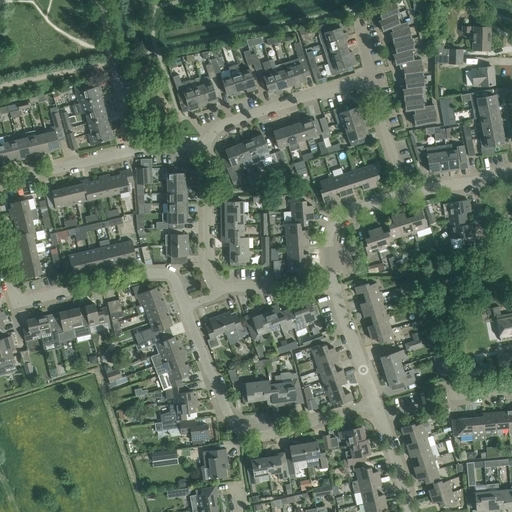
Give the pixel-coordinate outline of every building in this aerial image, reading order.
[(411,0),(413,9),(413,10),(433,8),(432,0),(411,0)] [(397,12),(399,12),(395,2),(377,10),(380,16),(378,17),(376,20),(378,23),(379,22),(383,32),(391,28),(392,32),(390,33),(395,50),(392,50),(391,53),(392,56),(393,55),(395,65),(399,64),(400,69),(403,68),(405,85),(401,86),(399,88),(400,94),(403,93),(405,111),(418,110),(419,114),(413,115),(415,126),(425,124),(437,122),(433,104),(423,106),(420,88),(424,87),(420,59),(414,59),(411,50),(414,49),(407,22),(401,23),(397,12)] [(341,27),(332,30),(330,23),(306,27),(307,33),(317,31),(321,44),(347,35),(346,32),(343,34),(341,27)] [(472,50),(490,51),(490,27),(473,27),(470,27),(462,26),(462,32),(472,32),(472,50)] [(324,53),(346,45),(345,40),(348,39),(347,35),(321,44),(324,53)] [(261,38),(246,41),(248,48),(263,44),(261,38)] [(298,56),(303,55),(299,42),(294,44),(298,56)] [(327,62),(353,54),(352,51),(349,52),(346,45),(324,53),(327,62)] [(449,56),(462,56),(462,50),(443,49),(444,45),(434,45),(434,56),(449,56)] [(250,55),(249,50),(243,52),(245,59),(247,66),(253,64),(250,55)] [(250,55),(253,64),(255,70),(261,68),(257,55),(256,56),(255,53),(250,55)] [(353,54),(327,62),(328,63),(329,66),(332,75),(345,71),(344,69),(353,66),(351,59),(354,58),(353,54)] [(289,61),(298,87),(301,86),(300,83),(307,81),(301,64),(300,64),(298,58),(289,61)] [(216,59),(210,61),(211,63),(215,76),(220,74),(221,74),(220,73),(217,63),(216,59)] [(167,62),(170,70),(177,67),(174,60),(167,62)] [(287,87),(280,64),(274,66),(272,60),(268,61),(278,94),(282,92),(281,89),(287,87)] [(276,94),(278,94),(268,61),(262,63),(264,71),(261,72),(268,93),(275,91),(276,94)] [(295,88),(298,87),(289,61),(280,64),(287,87),(294,85),(295,88)] [(209,78),(215,76),(211,63),(211,64),(204,66),(209,78)] [(486,63),(465,65),(466,70),(473,70),(474,86),(483,85),(483,86),(494,85),(493,74),(494,74),(494,73),(493,69),(494,69),(494,68),(492,68),(492,67),(487,67),(486,63)] [(237,95),(241,94),(240,91),(246,89),(240,72),(238,65),(228,68),(229,70),(231,75),(230,75),(237,95)] [(315,81),(321,79),(317,66),(311,68),(315,81)] [(247,92),(256,89),(250,69),(240,72),(246,89),(247,92)] [(190,80),(181,83),(178,75),(172,77),(178,93),(177,93),(180,102),(186,100),(189,111),(199,108),(192,87),(190,80)] [(234,96),(237,95),(230,75),(221,78),(226,95),(233,93),(234,96)] [(208,105),(201,84),(199,77),(194,79),(197,86),(192,87),(199,108),(208,105)] [(79,103),(101,97),(98,86),(95,87),(93,81),(74,87),(79,103)] [(208,105),(218,101),(211,81),(201,84),(208,105)] [(57,91),(52,93),(54,101),(60,99),(57,91)] [(472,109),(496,104),(495,101),(497,100),(496,94),(481,97),(480,91),(461,95),(462,102),(471,100),(472,109)] [(82,113),(104,107),(101,97),(79,103),(82,113)] [(448,119),(447,113),(446,108),(444,98),(439,99),(444,126),(449,125),(448,119)] [(18,104),(8,106),(9,112),(10,112),(19,110),(18,104)] [(480,118),(500,114),(499,109),(496,109),(496,104),(472,109),(474,119),(480,118)] [(337,123),(362,115),(360,111),(358,111),(357,107),(349,109),(348,105),(332,110),(337,123)] [(58,112),(57,112),(56,107),(49,109),(51,114),(50,114),(54,127),(55,128),(62,126),(58,112)] [(88,123),(107,117),(104,107),(82,113),(82,114),(85,113),(88,123)] [(500,114),(480,118),(482,127),(499,124),(499,120),(501,120),(500,114)] [(346,131),(363,125),(362,122),(364,122),(362,115),(337,123),(337,124),(343,122),(346,131)] [(65,130),(71,128),(68,117),(62,119),(64,125),(63,125),(65,130)] [(88,134),(110,128),(107,117),(88,123),(91,133),(88,134)] [(322,131),(328,130),(324,117),(318,119),(322,131)] [(316,135),(311,119),(307,120),(306,118),(300,120),(306,138),(316,135)] [(297,141),(306,138),(300,120),(295,122),(296,124),(291,125),(297,141)] [(288,126),(287,124),(281,126),(287,145),(289,150),(299,147),(297,141),(291,125),(288,126)] [(484,138),(503,134),(502,128),(500,129),(499,124),(482,127),(484,138)] [(351,146),(358,144),(357,139),(368,135),(366,130),(364,130),(363,125),(346,131),(351,146)] [(278,148),(287,145),(281,126),(276,128),(277,130),(273,131),(278,148)] [(49,128),(44,129),(49,151),(54,150),(62,148),(60,141),(58,141),(56,131),(52,131),(51,127),(49,128)] [(88,134),(91,145),(109,140),(112,139),(113,139),(110,128),(88,134)] [(45,151),(49,151),(44,129),(40,130),(41,134),(35,135),(40,155),(46,154),(45,151)] [(327,137),(330,136),(328,130),(322,131),(320,132),(322,139),(327,137)] [(35,135),(36,135),(35,131),(29,133),(25,133),(25,134),(25,138),(30,155),(34,154),(35,156),(40,155),(35,135)] [(25,134),(25,133),(20,134),(21,138),(16,140),(20,160),(26,158),(26,156),(30,155),(25,138),(25,134)] [(257,134),(251,136),(252,137),(261,160),(269,157),(271,164),(273,168),(274,167),(279,166),(274,153),(269,155),(268,151),(269,151),(262,135),(261,133),(257,134)] [(494,153),(494,150),(493,146),(503,144),(502,140),(505,139),(503,134),(484,138),(480,138),(482,148),(486,152),(487,151),(488,154),(494,153)] [(6,136),(5,137),(10,160),(15,159),(15,161),(20,160),(16,140),(10,141),(9,136),(6,136)] [(6,161),(10,160),(5,137),(0,137),(0,159),(1,164),(7,163),(6,161)] [(251,137),(242,140),(252,164),(261,160),(251,137)] [(72,151),(77,149),(74,138),(69,140),(72,151)] [(242,140),(233,144),(240,163),(242,168),(252,164),(242,140)] [(469,156),(475,155),(472,140),(466,141),(469,156)] [(323,141),(318,143),(322,156),(327,154),(325,148),(323,141)] [(232,166),(240,163),(233,144),(228,146),(229,148),(225,150),(228,157),(223,159),(232,182),(238,180),(232,166)] [(331,146),(325,148),(327,154),(336,151),(339,150),(340,150),(338,144),(331,146)] [(466,161),(463,145),(457,146),(458,149),(452,150),(451,144),(445,145),(448,169),(453,168),(453,171),(459,170),(458,163),(466,161)] [(445,169),(448,169),(445,145),(435,147),(438,173),(445,172),(445,169)] [(438,173),(435,147),(423,148),(422,146),(413,147),(418,162),(427,161),(429,172),(433,171),(434,173),(438,173)] [(280,150),(274,153),(279,166),(285,163),(280,150)] [(303,161),(313,158),(311,152),(301,155),(303,161)] [(366,175),(370,188),(376,186),(374,180),(379,178),(377,172),(380,171),(376,161),(373,162),(374,164),(365,167),(368,175),(366,175)] [(279,166),(274,167),(278,178),(283,176),(279,166)] [(298,170),(296,170),(297,175),(307,173),(306,167),(298,170)] [(368,175),(365,167),(355,170),(355,167),(353,168),(356,178),(354,179),(356,186),(359,185),(361,184),(363,191),(370,188),(366,175),(368,175)] [(149,170),(141,171),(136,171),(136,169),(136,168),(136,184),(142,184),(150,184),(149,170)] [(187,179),(187,173),(187,168),(167,168),(167,169),(167,183),(185,183),(185,179),(187,179)] [(343,183),(347,196),(353,194),(351,187),(356,186),(354,179),(356,178),(353,168),(349,169),(350,171),(342,174),(345,182),(343,183)] [(127,183),(134,181),(131,169),(119,172),(120,175),(116,176),(120,193),(129,191),(129,189),(127,183)] [(120,193),(116,176),(110,177),(109,174),(105,176),(109,196),(120,193)] [(345,182),(342,174),(333,177),(332,175),(330,176),(334,186),(331,186),(334,193),(338,192),(340,198),(347,196),(343,183),(345,182)] [(99,198),(109,196),(105,176),(98,177),(99,180),(94,181),(99,198)] [(320,190),(324,203),(331,201),(329,195),(334,193),(331,186),(334,186),(330,176),(328,177),(328,179),(319,181),(322,189),(320,190)] [(259,184),(257,177),(248,181),(249,186),(259,184)] [(99,198),(94,181),(89,182),(88,179),(83,181),(88,201),(99,198)] [(77,203),(88,201),(83,181),(77,182),(78,185),(73,186),(77,203)] [(167,193),(187,193),(187,187),(185,187),(185,183),(167,183),(167,193)] [(77,203),(73,186),(68,187),(67,184),(62,186),(66,206),(77,203)] [(56,208),(66,206),(62,186),(56,187),(57,190),(52,191),(56,208)] [(167,203),(185,202),(185,199),(187,199),(187,193),(167,193),(167,203)] [(455,196),(447,197),(450,222),(465,219),(465,212),(469,212),(468,200),(456,202),(455,196)] [(10,213),(30,208),(28,200),(27,199),(10,203),(12,208),(9,209),(10,213)] [(298,201),(298,199),(288,199),(288,203),(289,203),(290,212),(299,211),(299,213),(313,212),(312,205),(306,206),(305,201),(298,201)] [(221,213),(243,213),(243,201),(221,201),(221,213)] [(168,213),(188,212),(188,207),(186,207),(185,202),(167,203),(168,213)] [(413,234),(416,233),(415,232),(424,228),(422,221),(424,220),(420,207),(413,209),(414,212),(416,216),(411,217),(413,224),(411,225),(413,234)] [(30,208),(10,213),(11,220),(14,219),(15,223),(32,219),(30,209),(30,208)] [(299,213),(299,211),(290,212),(291,221),(289,221),(289,223),(290,223),(290,224),(300,223),(300,226),(307,225),(307,220),(313,219),(313,212),(299,213)] [(171,223),(186,223),(185,219),(188,219),(188,212),(168,213),(168,222),(156,222),(156,229),(168,228),(171,228),(171,223)] [(406,219),(404,212),(397,214),(401,227),(399,228),(402,236),(410,233),(410,235),(413,234),(411,225),(413,224),(411,217),(406,219)] [(243,213),(221,213),(221,226),(244,225),(244,222),(245,222),(245,216),(243,216),(243,213)] [(433,213),(426,215),(428,219),(429,225),(434,223),(436,223),(433,213)] [(402,236),(399,228),(401,227),(397,214),(391,217),(391,219),(393,223),(388,224),(390,231),(392,238),(388,239),(389,242),(391,249),(396,247),(393,241),(392,239),(402,236)] [(15,235),(35,230),(32,219),(15,223),(17,229),(14,230),(15,235)] [(465,219),(450,222),(453,238),(473,236),(471,224),(466,225),(465,219)] [(300,226),(300,223),(290,224),(290,223),(289,223),(282,224),(282,227),(285,227),(285,236),(294,235),(294,238),(308,237),(307,230),(301,230),(300,226)] [(221,237),(243,237),(244,237),(244,225),(221,226),(221,237)] [(383,233),(381,227),(379,228),(374,229),(378,242),(376,243),(379,251),(381,250),(387,248),(387,250),(390,249),(391,249),(389,242),(388,239),(392,238),(390,231),(383,233)] [(166,245),(188,245),(188,234),(182,234),(182,228),(171,228),(168,228),(168,235),(165,235),(166,241),(166,245)] [(368,256),(370,256),(369,254),(379,251),(376,243),(378,242),(374,229),(368,231),(368,233),(370,237),(365,239),(367,246),(364,246),(368,256)] [(15,246),(34,241),(32,232),(35,231),(35,230),(15,235),(16,241),(13,241),(15,246)] [(294,238),(294,235),(285,236),(286,245),(284,245),(284,248),(295,247),(295,250),(302,249),(302,244),(308,244),(308,237),(294,238)] [(230,250),(248,250),(248,237),(244,237),(243,237),(221,237),(221,243),(229,242),(230,250)] [(437,248),(451,246),(450,238),(435,240),(437,248)] [(131,259),(136,258),(132,240),(122,243),(127,263),(131,262),(131,259)] [(20,256),(37,252),(34,241),(15,246),(16,252),(19,252),(20,256)] [(120,264),(127,263),(122,243),(112,245),(116,262),(120,261),(120,264)] [(110,264),(116,262),(112,245),(101,248),(105,268),(110,266),(110,264)] [(147,245),(141,247),(145,265),(152,265),(147,245)] [(188,245),(166,245),(166,257),(188,256),(188,245)] [(295,250),(295,247),(284,248),(284,251),(286,251),(287,260),(296,259),(296,262),(310,261),(309,254),(302,254),(302,249),(295,250)] [(99,269),(105,268),(101,248),(90,250),(94,267),(99,266),(99,269)] [(89,269),(94,267),(90,250),(79,253),(84,273),(89,271),(89,269)] [(251,251),(248,250),(230,250),(230,266),(246,265),(246,262),(248,261),(248,257),(251,256),(251,251)] [(20,268),(39,263),(37,252),(20,256),(21,262),(18,262),(20,268)] [(78,274),(84,273),(79,253),(68,255),(72,272),(78,271),(78,274)] [(296,262),(296,259),(287,260),(288,269),(286,269),(286,272),(296,272),(297,274),(304,273),(303,268),(310,268),(310,261),(296,262)] [(281,262),(273,262),(273,270),(281,270),(281,262)] [(25,278),(42,274),(39,263),(20,268),(21,273),(24,273),(25,278)] [(381,291),(379,292),(376,283),(368,285),(368,283),(354,287),(356,294),(363,292),(364,297),(371,295),(372,297),(382,293),(381,291)] [(136,294),(133,296),(135,300),(138,299),(140,304),(142,303),(162,296),(160,290),(157,291),(156,287),(136,294)] [(366,302),(360,304),(362,310),(375,306),(376,308),(384,306),(381,297),(382,296),(382,293),(372,297),(371,295),(364,297),(366,302)] [(140,305),(135,307),(139,316),(146,313),(146,312),(166,305),(164,300),(161,301),(160,297),(162,296),(142,303),(140,304),(140,305)] [(119,300),(107,302),(110,314),(122,311),(119,300)] [(302,300),(297,302),(305,323),(316,319),(315,316),(312,307),(310,301),(303,304),(302,300)] [(110,322),(107,310),(97,313),(95,304),(91,305),(90,302),(84,304),(85,306),(87,315),(89,327),(110,322)] [(286,306),(293,327),(295,331),(306,327),(305,323),(297,302),(292,303),(286,306)] [(279,308),(278,304),(273,306),(282,331),(293,327),(286,306),(279,308)] [(150,322),(166,316),(165,313),(168,312),(166,305),(146,312),(146,313),(150,322)] [(87,315),(85,306),(75,309),(74,306),(68,307),(75,337),(91,333),(89,327),(87,315)] [(281,331),(282,331),(273,306),(269,307),(270,311),(263,314),(269,331),(280,327),(281,331)] [(388,314),(386,315),(384,306),(376,308),(375,306),(362,310),(364,317),(370,315),(372,320),(378,317),(379,320),(389,316),(388,314)] [(59,341),(75,337),(68,307),(62,309),(63,311),(59,312),(61,321),(54,322),(59,341)] [(122,311),(110,314),(111,319),(112,324),(118,323),(117,318),(123,317),(122,311)] [(232,317),(230,311),(219,315),(225,331),(228,338),(238,335),(239,337),(248,334),(245,326),(242,327),(237,315),(232,317)] [(269,331),(263,314),(257,316),(255,312),(244,316),(253,341),(260,339),(258,335),(269,331)] [(59,341),(54,322),(49,324),(47,315),(43,316),(42,313),(36,315),(41,338),(43,344),(59,341)] [(511,313),(496,316),(500,341),(511,339),(511,313)] [(25,341),(41,338),(36,315),(30,316),(31,319),(27,320),(29,328),(23,330),(25,341)] [(152,327),(141,331),(143,336),(145,341),(161,335),(159,330),(170,326),(169,322),(171,321),(169,315),(166,316),(150,322),(152,327)] [(215,335),(225,331),(219,315),(209,319),(211,325),(205,327),(210,339),(207,340),(210,348),(219,345),(215,335)] [(378,317),(372,320),(373,325),(367,327),(369,333),(382,329),(383,331),(391,329),(388,320),(390,319),(389,316),(379,320),(378,317)] [(118,323),(112,324),(115,335),(122,333),(121,328),(120,329),(119,323),(118,323)] [(386,343),(396,340),(395,337),(393,337),(391,329),(383,331),(382,329),(369,333),(371,340),(377,338),(379,343),(386,341),(386,343)] [(309,336),(312,342),(322,339),(320,333),(320,332),(309,336)] [(174,336),(163,340),(161,335),(139,343),(139,344),(136,345),(138,350),(155,344),(156,348),(159,347),(161,352),(180,345),(178,339),(175,340),(174,336)] [(0,339),(0,350),(14,346),(11,336),(0,339)] [(302,346),(312,342),(309,336),(300,339),(302,346)] [(400,345),(404,343),(406,343),(404,337),(398,339),(400,345)] [(426,339),(426,337),(422,339),(422,338),(406,343),(404,343),(406,350),(424,345),(428,344),(427,342),(429,341),(428,338),(426,339)] [(289,351),(297,348),(295,341),(287,344),(289,351)] [(110,344),(101,357),(116,351),(114,346),(110,344)] [(281,354),(289,351),(287,344),(278,347),(281,354)] [(328,350),(326,344),(319,347),(318,345),(308,348),(309,351),(311,350),(314,359),(322,356),(323,358),(336,354),(334,347),(328,350)] [(154,365),(184,355),(182,349),(179,350),(178,346),(180,345),(161,352),(150,356),(154,365)] [(259,358),(265,356),(261,345),(256,347),(259,358)] [(0,375),(5,374),(3,367),(15,364),(11,351),(15,350),(14,346),(0,350),(0,375)] [(27,350),(20,352),(23,365),(25,364),(26,367),(29,378),(27,378),(29,384),(30,383),(36,382),(31,366),(30,363),(27,350)] [(380,362),(380,363),(382,369),(383,370),(384,370),(384,371),(401,366),(399,359),(404,357),(402,350),(380,357),(381,362),(380,362)] [(498,366),(511,363),(511,352),(497,355),(498,366)] [(338,360),(336,354),(323,358),(322,356),(314,359),(316,363),(317,368),(315,368),(316,371),(326,368),(327,370),(334,367),(332,362),(338,360)] [(185,365),(183,362),(186,361),(184,355),(154,365),(157,375),(185,365)] [(267,366),(267,373),(268,372),(272,372),(271,363),(278,361),(279,361),(278,357),(270,358),(270,359),(266,359),(267,366)] [(301,370),(313,367),(312,361),(299,364),(301,370)] [(190,370),(187,364),(185,365),(157,375),(163,390),(165,390),(183,385),(180,378),(188,375),(187,371),(190,370)] [(401,366),(384,371),(389,385),(390,385),(392,390),(402,386),(408,385),(416,382),(412,370),(409,370),(408,368),(406,367),(403,367),(401,367),(401,366)] [(336,372),(334,367),(327,370),(326,368),(316,371),(317,374),(319,373),(322,382),(331,379),(331,381),(337,379),(344,376),(342,370),(336,372)] [(232,382),(233,382),(238,380),(234,369),(228,371),(232,382)] [(112,371),(106,373),(109,382),(116,380),(112,371)] [(288,372),(280,373),(280,375),(281,383),(281,384),(284,405),(296,404),(296,398),(302,397),(296,373),(292,373),(288,372)] [(347,383),(344,376),(337,379),(331,381),(331,379),(322,382),(324,387),(326,390),(324,391),(325,394),(335,390),(336,392),(342,390),(340,385),(342,384),(347,383)] [(127,381),(126,377),(115,381),(116,385),(127,381)] [(272,407),(269,384),(268,380),(257,382),(259,400),(266,399),(267,407),(272,407)] [(243,402),(259,400),(257,382),(245,383),(241,384),(243,402)] [(272,407),(284,405),(281,383),(269,384),(272,407)] [(183,385),(165,390),(166,399),(172,398),(173,404),(169,404),(169,405),(197,401),(196,395),(193,395),(192,391),(184,392),(183,385)] [(141,389),(134,390),(136,397),(148,395),(147,390),(142,391),(141,389)] [(344,395),(342,390),(336,392),(335,390),(325,394),(325,395),(326,396),(328,395),(330,400),(331,404),(339,402),(340,404),(353,399),(350,392),(344,395)] [(306,401),(308,410),(315,408),(313,400),(306,401)] [(161,422),(187,419),(186,413),(195,412),(195,408),(197,408),(197,401),(169,405),(170,412),(160,415),(161,422)] [(129,417),(128,410),(118,412),(119,419),(129,417)] [(502,428),(508,428),(506,411),(494,412),(495,429),(496,436),(502,436),(502,428)] [(494,412),(482,413),(482,417),(484,430),(485,437),(491,436),(496,436),(495,429),(494,412)] [(483,430),(484,430),(482,417),(471,418),(472,434),(483,433),(483,430)] [(472,434),(471,418),(452,419),(454,436),(460,435),(460,442),(472,441),(472,434)] [(194,419),(187,420),(187,419),(161,422),(162,430),(170,429),(180,428),(181,434),(191,433),(192,441),(209,438),(207,424),(195,426),(194,419)] [(425,432),(422,424),(422,423),(414,426),(414,423),(400,428),(401,431),(403,435),(409,433),(410,437),(417,435),(418,437),(427,434),(426,432),(425,433),(425,432)] [(349,445),(365,440),(362,427),(338,432),(340,439),(345,438),(347,445),(349,445)] [(426,438),(428,437),(427,434),(418,437),(417,435),(410,437),(412,442),(406,444),(408,451),(421,447),(422,449),(429,447),(428,444),(426,438)] [(329,435),(322,436),(325,449),(331,448),(331,447),(338,446),(336,437),(330,439),(329,435)] [(316,465),(317,469),(328,467),(325,452),(319,453),(317,441),(311,442),(309,440),(304,441),(304,443),(303,444),(306,459),(312,458),(313,461),(316,463),(316,465)] [(361,462),(360,456),(370,454),(367,440),(365,440),(349,445),(350,451),(345,452),(346,459),(343,460),(344,467),(352,465),(361,463),(366,462),(366,461),(361,462)] [(307,467),(306,459),(303,444),(289,446),(292,458),(286,459),(286,462),(288,474),(299,472),(298,468),(307,467)] [(421,447),(408,451),(410,457),(416,455),(418,460),(425,458),(425,460),(435,457),(434,455),(432,455),(429,447),(422,449),(421,447)] [(151,452),(152,462),(166,460),(177,459),(176,449),(151,452)] [(227,464),(225,449),(205,451),(206,458),(203,459),(204,466),(201,467),(203,482),(212,480),(212,478),(227,476),(225,464),(227,464)] [(288,474),(286,462),(280,463),(279,455),(265,458),(268,474),(277,472),(278,478),(289,476),(288,474)] [(434,461),(435,460),(435,457),(425,460),(425,458),(418,460),(419,465),(413,467),(415,474),(428,469),(429,472),(436,469),(436,467),(434,461)] [(259,476),(268,474),(265,458),(251,460),(253,468),(247,469),(249,484),(260,482),(259,476)] [(466,463),(468,486),(476,485),(473,462),(466,463)] [(362,467),(361,463),(352,465),(353,469),(352,469),(353,472),(355,472),(357,481),(366,479),(366,481),(374,479),(380,478),(378,471),(372,473),(371,467),(364,469),(363,466),(362,467)] [(439,478),(436,469),(429,472),(428,469),(415,474),(417,480),(424,478),(425,483),(432,481),(433,483),(439,481),(440,483),(443,482),(441,477),(439,478)] [(381,484),(380,478),(374,479),(366,481),(366,479),(357,481),(351,482),(354,494),(360,492),(369,490),(369,493),(376,491),(375,486),(381,484)] [(311,489),(309,479),(299,481),(301,490),(311,489)] [(178,483),(179,489),(188,488),(187,481),(185,480),(180,480),(178,483)] [(449,483),(451,483),(450,480),(443,482),(440,483),(439,481),(433,483),(434,488),(428,490),(430,497),(437,494),(443,492),(444,495),(452,492),(449,483)] [(487,511),(493,511),(493,510),(499,509),(498,490),(498,483),(486,484),(486,491),(487,511)] [(331,485),(311,488),(313,497),(318,496),(332,494),(331,486),(331,485)] [(199,508),(217,505),(214,492),(217,492),(216,486),(196,490),(197,496),(190,497),(193,509),(199,508)] [(179,489),(173,490),(173,495),(186,496),(189,493),(189,488),(188,488),(179,489)] [(507,511),(509,511),(511,511),(510,489),(498,490),(499,509),(507,508),(507,511)] [(385,501),(384,494),(377,496),(376,491),(369,493),(369,490),(360,492),(363,504),(371,502),(372,504),(381,502),(385,501)] [(483,511),(487,511),(486,491),(474,493),(476,511),(483,510),(483,511)] [(455,501),(452,492),(444,495),(443,492),(430,497),(432,503),(438,501),(440,506),(447,504),(447,506),(458,503),(457,500),(455,501)] [(291,497),(292,503),(295,502),(303,500),(302,494),(294,496),(291,497)] [(281,499),(270,502),(271,508),(276,506),(277,509),(283,507),(282,505),(281,499)] [(387,508),(385,501),(381,502),(372,504),(371,502),(363,504),(364,511),(380,511),(380,509),(387,508)]
